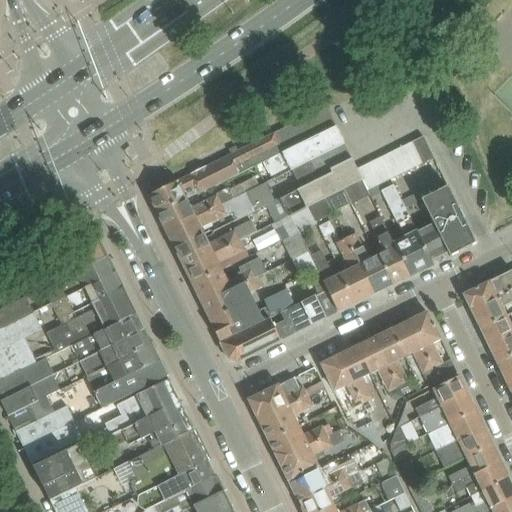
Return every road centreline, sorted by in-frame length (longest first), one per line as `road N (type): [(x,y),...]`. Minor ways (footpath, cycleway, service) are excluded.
road 1 (unclassified): [(213,394),(89,149)]
road 2 (secondary): [(89,149),(303,0)]
road 3 (residential): [(213,394),(436,285)]
road 4 (residential): [(436,285),(511,440)]
road 5 (secondary): [(182,0),(59,85)]
road 6 (unclassified): [(274,511),(213,394)]
